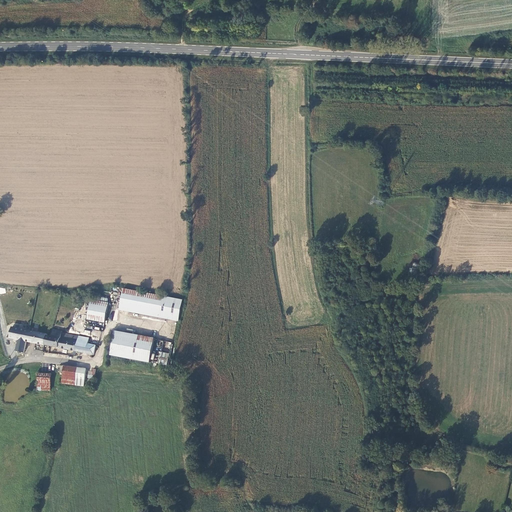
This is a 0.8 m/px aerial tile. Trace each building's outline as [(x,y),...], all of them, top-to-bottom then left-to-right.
[(409,268),(409,274),(418,275),(419,264),(412,263),(412,268),(409,268)] [(179,321),(183,300),(125,289),(120,310),(179,321)] [(109,303),(92,299),(88,319),(105,322),(109,303)] [(47,334),(13,327),(10,337),(12,338),(18,339),(18,343),(16,351),(24,352),(26,341),(48,345),(50,336),(47,335),(47,334)] [(52,336),(61,338),(62,331),(53,329),(52,336)] [(154,338),(116,331),(111,354),(150,362),(154,338)] [(85,336),(80,335),(79,341),(78,341),(76,351),(94,355),(96,344),(88,343),(89,337),(85,336)] [(52,336),(50,336),(48,345),(76,351),(78,341),(61,338),(52,336)] [(170,350),(171,343),(164,341),(162,351),(168,353),(168,350),(170,350)] [(167,365),(168,353),(160,352),(159,365),(167,365)] [(64,366),(63,372),(62,384),(76,385),(79,368),(64,366)] [(91,371),(88,371),(87,378),(94,379),(95,369),(92,368),(91,371)] [(42,390),(51,391),(52,375),(39,373),(38,390),(42,390)]
